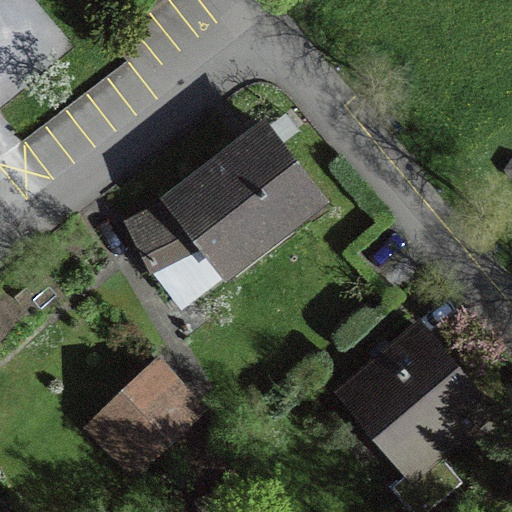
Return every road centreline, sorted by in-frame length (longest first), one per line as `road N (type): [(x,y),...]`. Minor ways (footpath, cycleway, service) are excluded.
road 1 (residential): [(274,49),(511,341)]
road 2 (residential): [(0,255),(274,49)]
